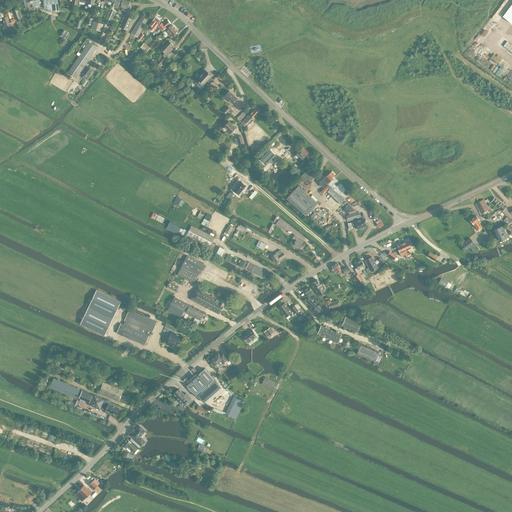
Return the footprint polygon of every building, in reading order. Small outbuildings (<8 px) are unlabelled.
[(32,11),(36,10),(33,0),(29,0),(30,3),(33,3),(33,6),(31,7),(30,5),(29,5),(28,2),(26,2),(27,7),(28,6),(28,7),(29,12),(32,11)] [(57,0),(43,0),(44,10),(46,10),(46,11),(50,11),(59,12),(59,11),(67,12),(67,8),(58,7),(57,0)] [(119,26),(126,30),(125,33),(126,34),(128,30),(134,16),(128,13),(130,7),(128,6),(129,2),(123,0),(122,0),(120,6),(123,7),(121,10),(126,12),(119,26)] [(17,9),(13,11),(16,19),(21,17),(17,9)] [(117,12),(113,10),(107,23),(111,24),(117,12)] [(141,16),(131,33),(137,37),(148,20),(141,16)] [(160,21),(155,17),(151,23),(151,24),(150,25),(152,26),(150,28),(153,31),(157,25),(160,21)] [(159,24),(157,26),(158,26),(159,27),(160,29),(162,31),(164,29),(171,23),(168,20),(163,24),(162,22),(159,24)] [(91,28),(101,32),(103,24),(93,21),(91,28)] [(172,24),(166,29),(169,32),(175,27),(172,24)] [(169,32),(172,36),(173,37),(176,35),(175,33),(177,31),(175,27),(169,32)] [(61,35),(60,35),(61,36),(64,37),(66,39),(70,33),(64,30),(61,35)] [(173,44),(169,40),(161,49),(165,53),(163,54),(165,57),(171,51),(171,50),(172,49),(171,47),(173,44)] [(156,41),(151,46),(156,50),(159,47),(159,48),(161,46),(160,45),(156,41)] [(97,47),(89,42),(68,72),(76,78),(97,47)] [(159,66),(160,66),(166,58),(163,56),(156,63),(153,67),(158,72),(162,68),(159,66)] [(88,66),(83,74),(87,77),(92,69),(88,66)] [(197,80),(194,83),(201,89),(206,83),(208,85),(213,80),(210,77),(212,76),(205,69),(196,79),(197,80)] [(237,98),(229,91),(225,96),(233,103),(237,98)] [(259,112),(255,109),(250,114),(250,113),(247,116),(243,120),(246,123),(253,116),(254,118),(259,112)] [(230,133),(235,127),(229,121),(223,127),(230,133)] [(299,151),(297,154),(300,157),(302,159),(304,157),(308,153),(303,147),(299,151)] [(264,174),(270,167),(272,169),(274,166),(273,165),(283,155),(286,157),(284,159),(287,161),(291,156),(283,148),(260,171),(264,174)] [(300,177),(306,183),(313,176),(311,174),(313,172),(309,168),(300,177)] [(323,188),(332,179),(331,178),(335,175),(331,171),(319,183),(323,188)] [(244,184),(240,181),(234,188),(239,192),(243,188),(242,187),(244,184)] [(287,198),(306,216),(317,203),(314,200),(316,199),(312,196),(311,197),(298,185),(287,198)] [(328,189),(329,189),(327,186),(320,192),(322,195),(328,189)] [(177,197),(174,202),(181,206),(184,201),(177,197)] [(494,198),(491,201),(502,210),(505,207),(494,198)] [(483,199),(475,204),(480,213),(483,211),(483,212),(484,213),(487,211),(487,210),(488,209),(484,200),(483,199)] [(345,207),(344,208),(348,213),(353,208),(350,205),(348,203),(345,206),(345,207)] [(358,211),(345,215),(347,221),(360,217),(358,211)] [(164,218),(153,212),(150,217),(155,220),(155,219),(162,223),(164,218)] [(204,218),(201,224),(206,226),(207,224),(212,215),(207,213),(204,218)] [(476,216),(470,220),(478,230),(482,227),(477,221),(479,220),(476,216)] [(364,218),(354,221),(357,229),(366,226),(364,218)] [(284,229),(287,225),(279,220),(276,224),(284,229)] [(215,256),(221,258),(225,250),(219,247),(220,247),(212,243),(214,237),(191,225),(190,227),(189,231),(184,229),(179,227),(180,226),(170,221),(170,222),(166,228),(176,233),(177,232),(186,236),(184,240),(207,251),(207,252),(215,256)] [(228,237),(233,227),(228,225),(223,234),(224,234),(223,235),(228,237)] [(500,227),(494,230),(499,240),(507,236),(503,227),(500,228),(500,227)] [(304,240),(294,235),(293,238),(296,239),(293,244),(299,248),(304,240)] [(460,245),(465,252),(474,244),(469,238),(460,245)] [(402,243),(406,250),(411,248),(409,244),(410,244),(409,241),(408,241),(402,243)] [(402,243),(396,246),(399,253),(400,256),(401,256),(404,254),(405,254),(407,253),(406,250),(402,243)] [(279,251),(271,256),(275,262),(279,260),(285,256),(283,252),(282,253),(281,250),(279,251)] [(387,255),(386,256),(393,261),(394,259),(397,255),(390,251),(387,255)] [(437,257),(430,252),(429,252),(427,256),(435,261),(437,257)] [(183,265),(178,274),(194,283),(199,274),(201,270),(203,271),(206,265),(187,256),(186,258),(183,265)] [(365,260),(371,271),(378,268),(372,257),(370,257),(369,256),(366,258),(366,259),(365,260)] [(242,259),(239,265),(245,269),(246,269),(248,270),(253,272),(263,278),(267,271),(256,265),(256,266),(252,263),(249,262),(248,262),(242,259)] [(358,267),(355,269),(357,272),(362,269),(365,268),(364,266),(365,266),(361,259),(360,260),(355,263),(358,267)] [(340,270),(341,270),(337,263),(331,266),(331,267),(330,268),(333,274),(335,274),(338,272),(339,273),(340,272),(340,270)] [(354,277),(359,283),(363,287),(365,285),(362,281),(362,280),(357,274),(354,277)] [(441,278),(437,284),(444,288),(448,282),(441,278)] [(167,287),(176,291),(179,286),(172,283),(173,281),(171,280),(170,281),(169,281),(167,287)] [(310,284),(313,289),(314,289),(318,296),(326,290),(322,284),(320,285),(317,280),(310,284)] [(181,285),(183,290),(188,289),(191,285),(188,281),(183,281),(181,285)] [(307,297),(311,295),(313,293),(309,287),(303,290),(306,295),(307,297)] [(207,307),(219,314),(225,302),(220,300),(220,301),(195,288),(190,299),(201,304),(207,307)] [(320,298),(318,299),(326,308),(327,307),(326,306),(327,305),(325,304),(327,302),(326,300),(328,298),(325,295),(321,298),(320,298)] [(180,317),(181,316),(198,324),(204,312),(174,296),(167,310),(180,317)] [(316,305),(313,302),(309,298),(306,301),(312,306),(313,308),(316,305)] [(279,307),(278,308),(285,317),(291,312),(284,303),(281,306),(280,306),(279,306),(279,307)] [(294,305),(290,308),(294,314),(294,313),(298,310),(295,305),(294,305)] [(156,322),(129,310),(124,320),(140,327),(138,331),(121,323),(117,333),(144,345),(149,335),(147,334),(148,331),(152,332),(156,322)] [(361,324),(345,317),(341,325),(357,332),(361,324)] [(317,334),(322,336),(327,338),(337,342),(340,334),(321,326),(317,334)] [(252,329),(242,336),(248,343),(257,336),(252,329)] [(167,337),(164,343),(174,348),(175,346),(176,346),(180,336),(178,335),(178,336),(171,333),(169,338),(167,337)] [(341,343),(345,348),(351,347),(353,342),(349,337),(344,338),(341,343)] [(378,353),(361,345),(357,353),(374,361),(378,353)] [(212,362),(210,364),(213,367),(215,365),(216,365),(218,368),(223,363),(224,364),(228,359),(231,357),(228,353),(225,355),(223,353),(220,355),(218,353),(211,360),(212,362)] [(197,372),(185,383),(194,393),(197,397),(209,386),(208,385),(210,383),(212,381),(214,379),(204,369),(198,374),(197,372)] [(274,390),(278,383),(265,377),(261,384),(274,390)] [(76,398),(80,389),(54,378),(50,387),(76,398)] [(103,383),(99,392),(119,401),(123,391),(103,383)] [(177,391),(174,393),(179,400),(181,402),(184,405),(187,403),(188,404),(192,401),(191,399),(186,393),(184,395),(179,389),(177,391)] [(91,402),(89,405),(100,410),(104,399),(94,394),(93,396),(92,395),(93,395),(82,390),(79,398),(89,403),(90,402),(91,402)] [(224,415),(225,414),(236,420),(245,400),(234,395),(226,412),(211,407),(210,410),(224,415)] [(105,409),(105,410),(116,415),(117,414),(119,408),(108,403),(105,409)] [(132,432),(129,435),(130,435),(132,437),(130,440),(139,448),(141,446),(145,442),(139,437),(145,431),(139,425),(135,429),(134,428),(131,431),(132,432)] [(127,439),(121,445),(126,448),(127,447),(134,453),(137,448),(127,439)] [(92,481),(89,484),(94,489),(97,486),(92,481)] [(91,492),(84,485),(78,491),(78,492),(75,495),(82,501),(85,498),(86,499),(90,495),(89,494),(91,492)]
